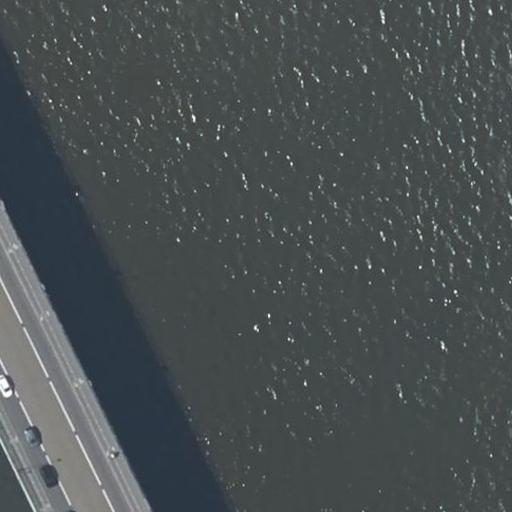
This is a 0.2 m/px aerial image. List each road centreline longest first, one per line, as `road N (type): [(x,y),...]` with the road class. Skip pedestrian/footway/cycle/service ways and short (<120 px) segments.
road 1 (primary): [(124,511),(0,256)]
road 2 (primary): [(0,379),(64,511)]
